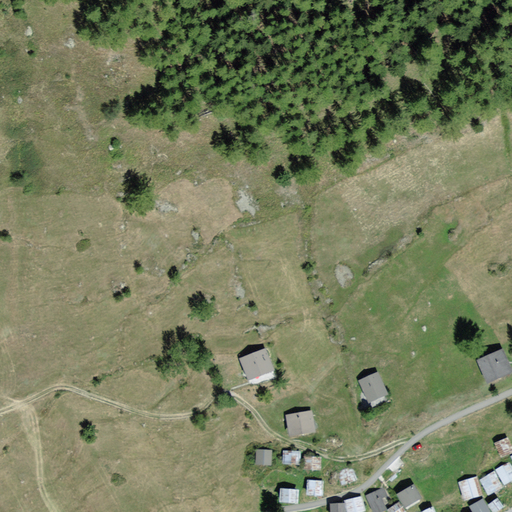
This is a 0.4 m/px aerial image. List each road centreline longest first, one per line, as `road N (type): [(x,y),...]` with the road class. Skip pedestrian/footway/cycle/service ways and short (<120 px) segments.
road 1 (track): [(50,386),(205,323),(284,302),(436,302),(511,322)]
road 2 (track): [(50,386),(161,417),(230,395),(276,436),(340,459),(416,437)]
road 3 (residential): [(332,499),(367,484),(425,431),(511,390)]
